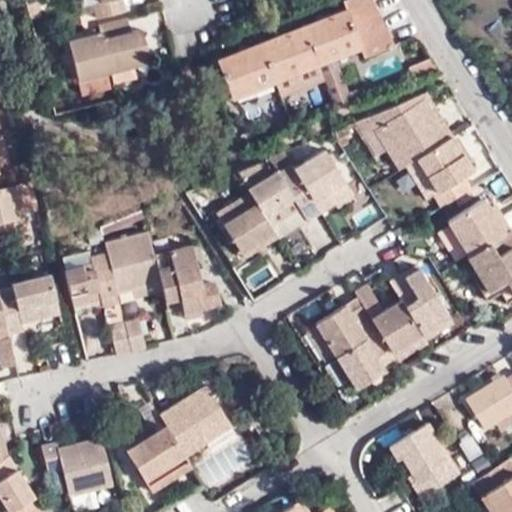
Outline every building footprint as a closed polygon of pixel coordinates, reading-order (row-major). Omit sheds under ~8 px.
[(106,0),(96,3),(90,4),(93,18),(122,11),(119,0),(106,0)] [(367,0),(341,0),(345,9),(367,0)] [(371,0),(367,0),(345,9),(360,48),(363,56),(394,45),(387,28),(385,28),(379,14),(377,14),(371,0)] [(360,48),(345,9),(216,60),(232,97),(274,81),(317,64),(360,48)] [(97,32),(107,72),(148,62),(141,28),(130,30),(127,16),(95,24),(97,32)] [(104,73),(107,72),(97,32),(68,40),(77,80),(104,73)] [(317,64),(274,81),(279,96),(323,80),(317,64)] [(108,88),(104,73),(77,80),(80,96),(108,88)] [(422,95),(418,97),(433,124),(439,122),(422,95)] [(383,151),(395,171),(403,166),(413,160),(449,138),(439,122),(433,124),(418,97),(363,119),(383,151)] [(363,119),(352,124),(372,157),(383,151),(363,119)] [(0,172),(8,171),(1,138),(0,138),(0,172)] [(428,197),(436,210),(467,191),(459,178),(469,171),(449,138),(413,160),(434,194),(428,197)] [(290,168),(316,211),(331,203),(327,197),(343,186),(321,149),(290,168)] [(424,200),(428,197),(434,194),(413,160),(403,166),(424,200)] [(272,171),(245,186),(248,192),(268,225),(294,208),(301,219),(316,211),(290,168),(287,164),(274,172),(272,171)] [(0,223),(20,219),(12,186),(0,189),(0,223)] [(327,197),(331,203),(334,207),(351,198),(343,186),(327,197)] [(256,247),(274,236),(274,234),(268,225),(248,192),(215,211),(237,250),(252,241),(256,247)] [(464,257),(506,231),(496,215),(491,220),(485,209),(480,201),(443,223),(464,257)] [(491,220),(496,215),(490,206),(485,209),(491,220)] [(268,225),(274,234),(301,219),(294,208),(268,225)] [(102,241),(106,253),(115,292),(131,289),(132,297),(161,291),(152,252),(147,230),(102,241)] [(511,240),(506,231),(464,257),(462,258),(483,293),(501,282),(511,298),(511,297),(511,240)] [(241,256),(256,247),(252,241),(237,250),(241,256)] [(161,291),(165,308),(181,304),(184,317),(201,314),(200,306),(218,302),(214,283),(208,278),(203,279),(200,265),(195,266),(190,243),(152,252),(161,291)] [(89,252),(61,258),(72,305),(102,298),(103,304),(108,325),(123,322),(122,320),(115,292),(106,253),(90,257),(89,252)] [(397,274),(384,281),(396,300),(416,334),(443,318),(413,269),(399,277),(397,274)] [(10,289),(0,290),(0,304),(5,325),(8,333),(24,329),(22,320),(58,312),(49,273),(9,282),(10,289)] [(363,285),(350,292),(353,297),(358,305),(374,331),(386,351),(416,334),(396,300),(378,310),(363,285)] [(358,305),(353,297),(343,303),(347,311),(358,305)] [(72,305),(74,311),(103,304),(102,298),(72,305)] [(347,311),(343,303),(309,323),(330,358),(374,331),(358,305),(347,311)] [(123,322),(129,351),(144,347),(136,317),(122,320),(123,322)] [(446,324),(443,318),(416,334),(420,340),(446,324)] [(108,325),(114,354),(129,351),(123,322),(108,325)] [(300,329),(320,363),(330,358),(309,323),(300,329)] [(395,365),(392,361),(386,351),(374,331),(330,358),(332,360),(342,378),(349,388),(380,371),(381,373),(395,365)] [(392,361),(422,342),(420,340),(416,334),(386,351),(392,361)] [(0,338),(0,365),(0,367),(15,364),(9,337),(0,338)] [(333,384),(342,378),(332,360),(321,366),(333,384)] [(511,373),(504,379),(501,375),(463,398),(482,428),(492,423),(511,410),(511,373)] [(155,412),(162,424),(181,454),(200,443),(202,446),(228,430),(200,385),(155,412)] [(497,430),(511,420),(511,410),(492,423),(497,430)] [(425,422),(387,447),(395,460),(399,458),(412,480),(409,482),(417,495),(455,472),(425,422)] [(147,490),(188,465),(181,454),(162,424),(122,448),(147,490)] [(68,498),(112,487),(101,440),(57,451),(56,444),(40,448),(47,474),(61,471),(68,498)] [(0,460),(0,506),(3,511),(40,511),(41,511),(23,482),(18,485),(10,472),(15,468),(7,455),(2,459),(0,460)] [(511,511),(511,466),(507,458),(470,481),(479,496),(484,493),(495,511),(511,511)] [(18,485),(23,482),(15,468),(10,472),(18,485)] [(495,511),(484,493),(479,496),(488,511),(495,511)] [(321,511),(319,511),(307,511),(299,499),(279,511),(321,511)]
